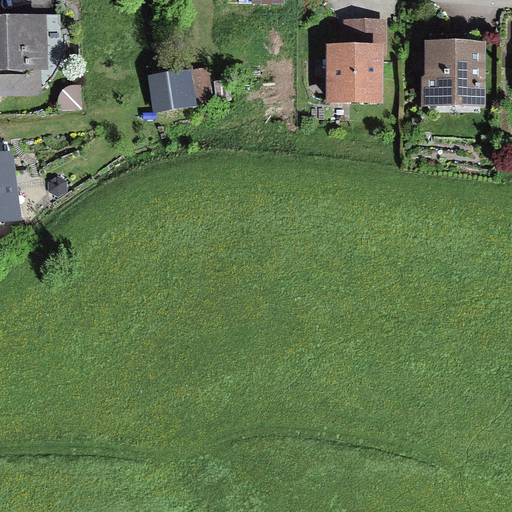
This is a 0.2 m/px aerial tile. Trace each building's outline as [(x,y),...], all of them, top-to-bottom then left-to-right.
[(54,71),(52,21),(11,24),(0,13),(0,101),(43,99),(42,73),(54,71)] [(335,48),(334,105),(387,106),(389,24),(350,23),(349,49),(335,48)] [(495,48),(432,46),(430,109),(493,111),(495,48)] [(194,76),(154,81),(159,127),(199,122),(194,76)] [(19,159),(0,160),(0,225),(23,224),(19,159)]
